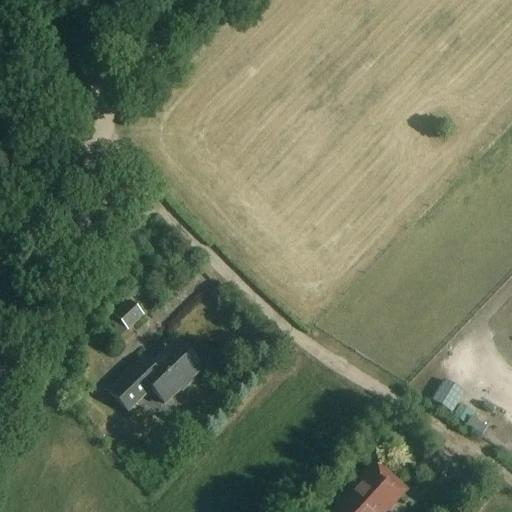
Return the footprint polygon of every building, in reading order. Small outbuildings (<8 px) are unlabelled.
[(143,231),(130,217),(109,238),(122,251),(143,231)] [(144,316),(132,303),(108,325),(120,338),(144,316)] [(201,369),(176,343),(151,368),(142,358),(120,380),(121,381),(111,391),(110,389),(107,392),(127,412),(150,390),(164,405),(179,391),(182,393),(190,385),(192,383),(190,381),(201,369)] [(464,440),(472,423),(457,416),(449,433),(464,440)] [(388,472),(375,460),(348,490),(352,493),(334,511),(385,511),(404,492),(385,476),(388,472)]
